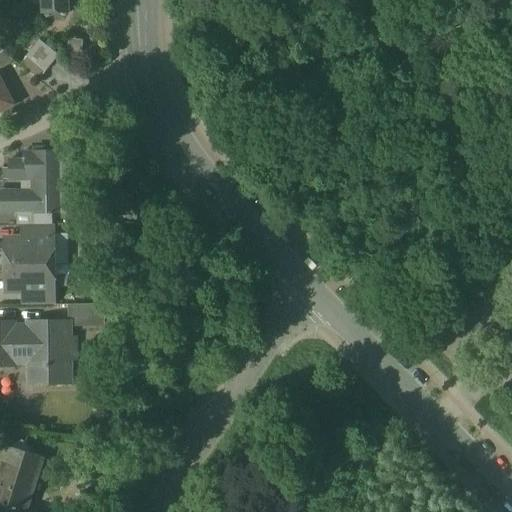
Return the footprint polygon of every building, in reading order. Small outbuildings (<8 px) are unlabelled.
[(42,0),(43,14),(67,12),(66,0),(42,0)] [(58,56),(39,41),(27,57),(29,59),(46,72),(58,56)] [(9,54),(0,46),(0,70),(15,62),(8,56),(9,54)] [(46,72),(29,59),(22,67),(39,81),(46,72)] [(0,81),(0,111),(12,105),(0,81)] [(32,180),(61,179),(61,152),(24,153),(24,166),(26,166),(26,180),(32,180)] [(61,179),(32,180),(32,191),(0,191),(0,213),(61,213),(61,179)] [(53,226),(42,226),(42,239),(53,239),(53,226)] [(53,265),(53,239),(42,239),(6,240),(6,250),(4,253),(4,266),(53,265)] [(53,291),(53,265),(4,266),(4,279),(6,281),(6,292),(43,291),(53,291)] [(54,304),(53,291),(43,291),(43,305),(54,304)] [(104,305),(84,305),(84,323),(104,323),(104,305)] [(69,339),(68,323),(29,324),(29,330),(13,330),(14,347),(14,348),(13,362),(30,361),(30,383),(69,383),(69,359),(75,359),(74,339),(69,339)] [(13,324),(0,324),(0,348),(14,348),(13,330),(13,324)] [(14,348),(0,348),(0,365),(13,366),(13,362),(14,348)] [(7,447),(0,469),(0,511),(23,511),(24,511),(41,458),(7,447)]
